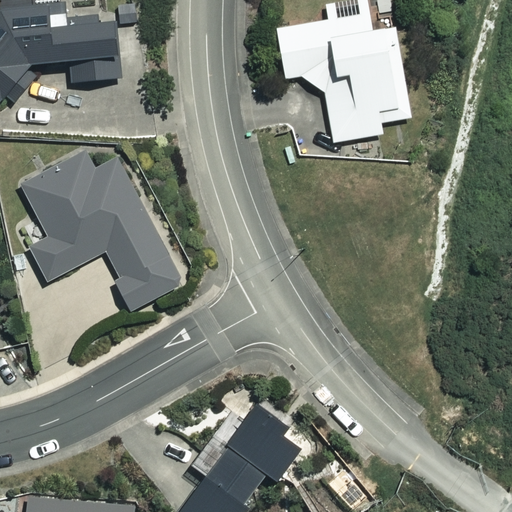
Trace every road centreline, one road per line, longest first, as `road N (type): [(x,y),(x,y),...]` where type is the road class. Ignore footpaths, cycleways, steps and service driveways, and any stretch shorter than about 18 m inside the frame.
road 1 (residential): [(281,302),(223,157),(210,93),(206,0)]
road 2 (residential): [(511,509),(473,493),(392,430),(281,302)]
road 3 (residential): [(0,434),(149,375),(281,302)]
